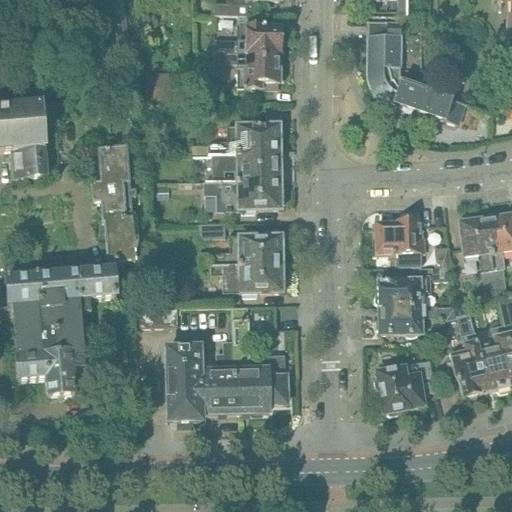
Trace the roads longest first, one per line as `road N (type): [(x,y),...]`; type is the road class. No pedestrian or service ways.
road 1 (secondary): [(0,476),(331,470)]
road 2 (unclassified): [(325,182),(331,470)]
road 3 (residential): [(325,182),(511,168)]
road 4 (unclassified): [(325,0),(325,182)]
road 5 (secondary): [(331,470),(511,451)]
